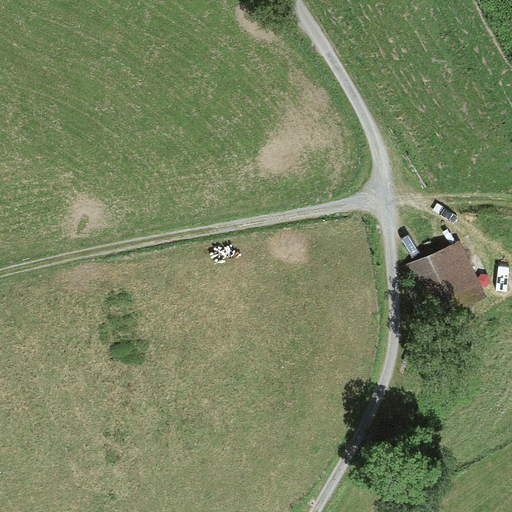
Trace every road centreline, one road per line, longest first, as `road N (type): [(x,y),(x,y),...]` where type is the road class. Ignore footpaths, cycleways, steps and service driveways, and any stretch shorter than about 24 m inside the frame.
road 1 (track): [(298,20),(356,97),(373,136),(394,319),(375,404),(312,511)]
road 2 (track): [(0,276),(382,194)]
